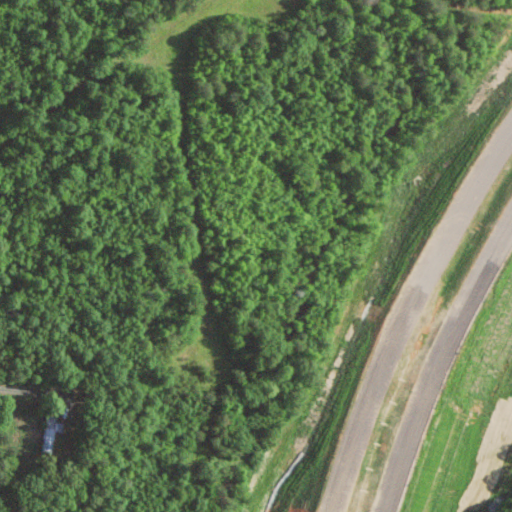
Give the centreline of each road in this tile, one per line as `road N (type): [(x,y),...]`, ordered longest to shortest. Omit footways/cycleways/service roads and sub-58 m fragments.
road 1 (motorway): [(511,131),(418,288),(327,511)]
road 2 (motorway): [(374,511),(457,308),(511,210)]
